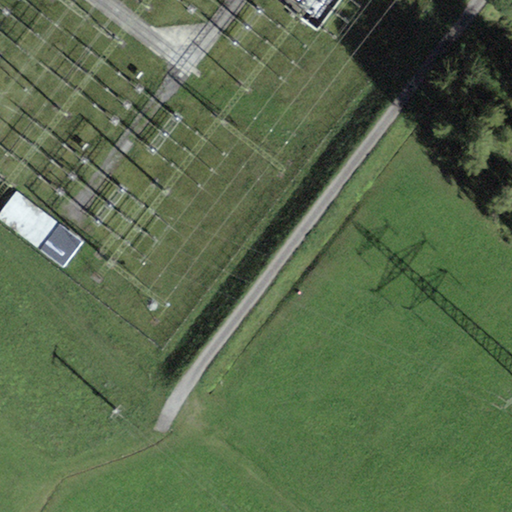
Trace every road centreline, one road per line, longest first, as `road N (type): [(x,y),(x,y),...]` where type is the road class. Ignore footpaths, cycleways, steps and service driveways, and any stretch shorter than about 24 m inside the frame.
road 1 (track): [(168,411),(473,0)]
road 2 (track): [(0,251),(136,391),(168,411)]
road 3 (track): [(297,511),(168,411)]
